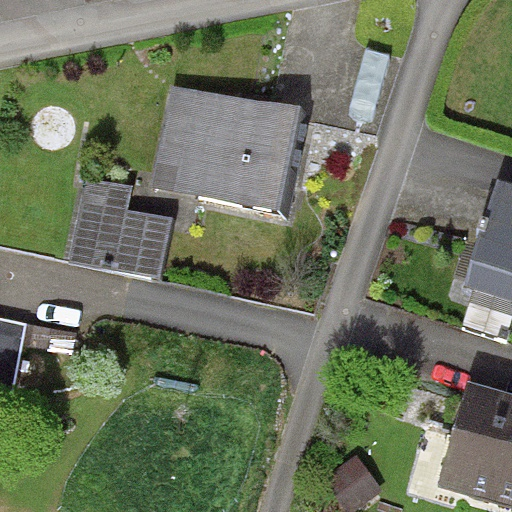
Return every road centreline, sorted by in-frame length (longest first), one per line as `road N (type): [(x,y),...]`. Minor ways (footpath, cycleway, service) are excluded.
road 1 (unclassified): [(446,0),(276,511)]
road 2 (residential): [(263,0),(0,53)]
